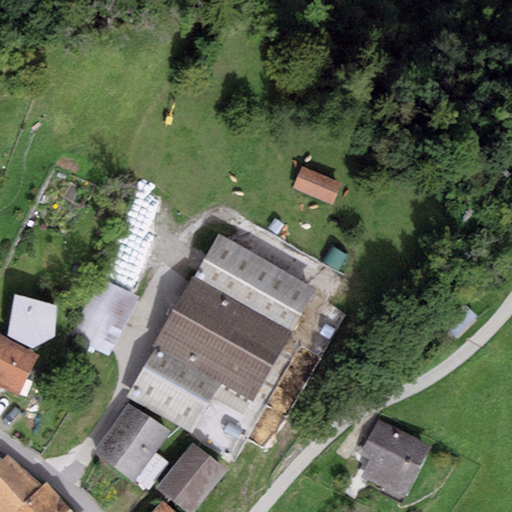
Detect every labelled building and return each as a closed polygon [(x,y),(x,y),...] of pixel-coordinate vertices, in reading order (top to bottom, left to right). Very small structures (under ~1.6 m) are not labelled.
[(341,184),(301,167),(291,191),(331,207),(341,184)] [(317,289),(217,233),(193,275),(294,331),(317,289)] [(292,335),(190,277),(152,343),(254,401),(292,335)] [(144,304),(104,283),(73,342),(113,363),(144,304)] [(56,305),(15,294),(7,336),(32,348),(54,337),(56,305)] [(36,356),(0,336),(0,386),(14,395),(36,356)] [(168,432),(126,403),(92,453),(135,481),(168,432)] [(427,446),(375,424),(363,451),(370,453),(360,475),(407,495),(427,446)] [(196,511),(228,472),(191,443),(155,490),(182,511),(196,511)] [(10,452),(0,460),(0,511),(71,511),(47,482),(40,488),(10,452)] [(174,511),(162,500),(149,511),(174,511)]
